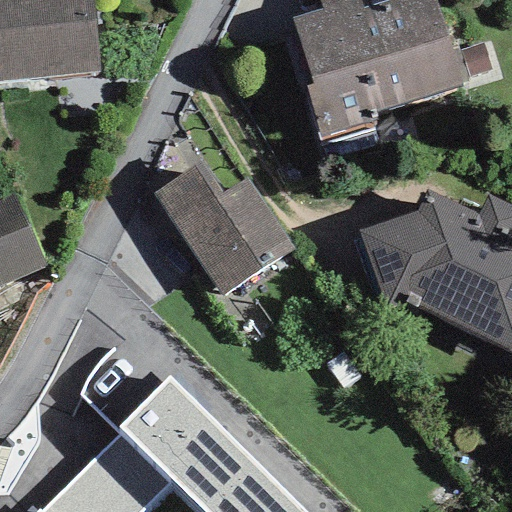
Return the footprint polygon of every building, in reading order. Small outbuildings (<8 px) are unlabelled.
[(26,0),(0,0),(0,88),(98,79),(90,0),(32,0),(27,1),(26,0)] [(320,16),(290,26),(311,93),(305,94),(320,141),(374,124),(372,119),(462,91),(433,0),(412,0),(363,15),(357,0),(323,0),(316,2),(320,16)] [(201,169),(155,199),(222,301),(292,255),(245,184),(221,200),(201,169)] [(11,194),(0,199),(0,291),(46,271),(11,194)] [(413,219),(356,237),(382,316),(404,309),(511,358),(511,215),(484,202),(476,220),(423,196),(413,219)] [(118,428),(121,431),(171,479),(204,511),(303,511),(170,376),(118,428)] [(36,511),(137,511),(171,479),(121,431),(40,511),(38,510),(36,511)]
